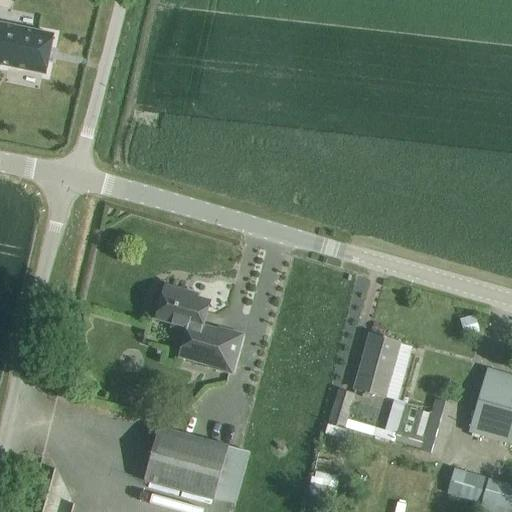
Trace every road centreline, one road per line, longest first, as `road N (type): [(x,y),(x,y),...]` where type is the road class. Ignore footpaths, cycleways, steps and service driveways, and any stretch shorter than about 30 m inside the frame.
road 1 (tertiary): [(511,304),(67,176)]
road 2 (unclassified): [(0,454),(67,176)]
road 3 (unclassified): [(67,176),(83,149),(121,0)]
